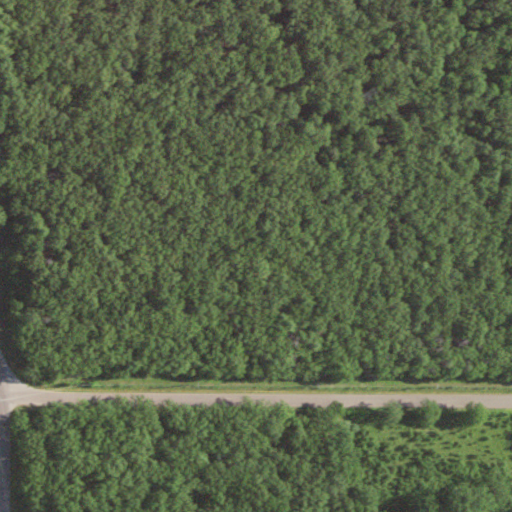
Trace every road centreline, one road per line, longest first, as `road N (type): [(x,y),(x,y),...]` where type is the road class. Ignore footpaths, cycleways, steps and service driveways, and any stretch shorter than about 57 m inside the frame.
road 1 (residential): [(511,402),(8,399)]
road 2 (residential): [(8,511),(0,356)]
